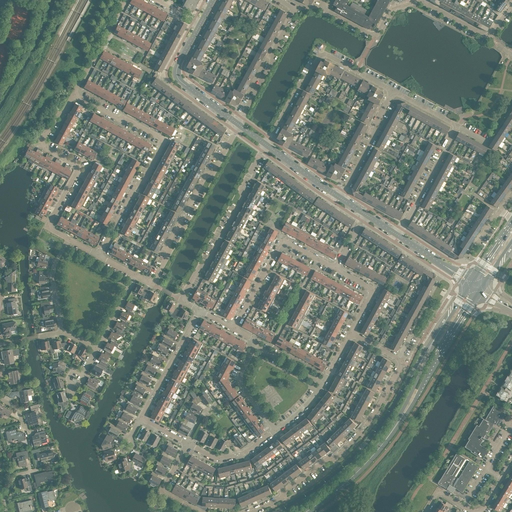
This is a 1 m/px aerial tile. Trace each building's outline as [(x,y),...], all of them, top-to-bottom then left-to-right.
[(139,8),(143,1),(141,0),(137,0),(134,5),(139,8)] [(187,0),(185,4),(183,7),(194,12),(195,9),(196,9),(198,6),(198,5),(200,0),(187,0)] [(221,5),(229,9),(231,4),(224,0),(221,5)] [(265,10),(269,3),(264,0),(260,8),(265,10)] [(336,6),(337,7),(336,9),(335,11),(370,29),(370,28),(372,26),(373,26),(376,28),(390,0),(378,0),(369,17),(365,14),(367,11),(363,9),(361,7),(359,6),(356,5),(352,3),(350,6),(346,4),(347,0),(335,0),(333,5),(335,6),(336,6)] [(445,8),(449,1),(448,0),(443,0),(440,6),(445,8)] [(507,4),(502,0),(495,0),(495,1),(497,3),(504,8),(507,4)] [(144,11),(148,3),(143,1),(139,8),(144,11)] [(450,11),(454,3),(449,1),(445,8),(450,11)] [(149,13),(153,6),(148,3),(144,11),(149,13)] [(454,14),(459,6),(454,3),(450,11),(454,14)] [(493,7),(495,8),(501,12),(504,8),(497,3),(493,7)] [(459,16),(464,6),(460,4),(459,6),(454,14),(459,16)] [(219,10),(226,14),(229,9),(221,5),(219,10)] [(154,16),(158,9),(153,6),(149,13),(154,16)] [(468,11),(469,9),(464,6),(459,16),(464,19),(468,11)] [(158,18),(162,11),(158,9),(154,16),(158,18)] [(288,13),(281,9),(278,14),(286,18),(288,13)] [(216,15),(224,19),(226,14),(219,10),(216,15)] [(163,21),(167,14),(162,11),(158,18),(163,21)] [(469,21),(473,13),(468,11),(464,19),(469,21)] [(473,24),(478,16),(473,13),(469,21),(473,24)] [(239,18),(246,22),(249,18),(242,14),(239,18)] [(286,18),(278,14),(275,19),(283,23),(286,18)] [(213,19),(221,23),(224,19),(216,15),(213,19)] [(478,26),(482,19),(478,16),(473,24),(478,26)] [(211,24),(218,28),(221,23),(213,19),(211,24)] [(273,24),(280,28),(283,23),(275,19),(273,24)] [(483,29),(487,21),(482,19),(478,26),(483,29)] [(187,25),(180,21),(177,25),(184,29),(187,25)] [(488,32),(492,24),(487,21),(483,29),(488,32)] [(208,29),(216,33),(218,28),(211,24),(208,29)] [(280,28),(273,24),(270,28),(278,33),(280,28)] [(117,25),(113,33),(118,35),(122,28),(117,25)] [(175,30),(182,34),(184,29),(177,25),(175,30)] [(123,38),(127,31),(122,28),(118,35),(123,38)] [(268,33),(275,37),(278,33),(270,28),(268,33)] [(216,33),(208,29),(206,34),(213,38),(216,33)] [(172,35),(179,39),(182,34),(175,30),(172,35)] [(128,40),(132,33),(127,31),(123,38),(128,40)] [(133,43),(137,36),(132,33),(128,40),(133,43)] [(275,37),(268,33),(265,38),(273,42),(275,37)] [(213,38),(206,34),(203,38),(211,42),(213,38)] [(169,40),(177,44),(179,39),(172,35),(169,40)] [(138,46),(141,38),(137,36),(133,43),(138,46)] [(142,48),(146,41),(141,38),(138,46),(142,48)] [(211,42),(203,38),(201,43),(208,47),(211,42)] [(263,43),(270,47),(273,42),(265,38),(263,43)] [(167,45),(174,49),(177,44),(169,40),(167,45)] [(147,51),(151,44),(146,41),(142,48),(147,51)] [(208,47),(201,43),(198,48),(206,52),(208,47)] [(270,47),(263,43),(260,47),(268,52),(270,47)] [(164,50),(171,53),(174,49),(167,45),(164,50)] [(257,52),(265,56),(268,52),(260,47),(257,52)] [(206,52),(198,48),(195,52),(203,57),(206,52)] [(162,54),(169,58),(171,53),(164,50),(162,54)] [(104,51),(100,58),(105,60),(109,53),(104,51)] [(195,52),(193,57),(200,61),(203,57),(195,52)] [(265,56),(257,52),(255,57),(262,61),(265,56)] [(109,53),(105,60),(109,63),(113,56),(109,53)] [(169,58),(162,54),(159,59),(166,63),(169,58)] [(113,56),(109,63),(114,66),(118,58),(113,56)] [(189,69),(189,70),(199,75),(198,76),(199,76),(203,69),(204,66),(204,65),(203,63),(200,61),(193,57),(192,57),(194,58),(188,68),(189,68),(189,69)] [(223,65),(225,61),(218,57),(216,61),(223,65)] [(252,62),(260,66),(262,61),(255,57),(252,62)] [(118,58),(114,66),(119,68),(123,61),(118,58)] [(156,64),(164,68),(166,63),(159,59),(156,64)] [(123,61),(119,68),(124,71),(128,64),(123,61)] [(326,76),(328,75),(329,75),(339,80),(340,78),(344,71),(325,61),(324,61),(323,62),(322,61),(317,71),(324,75),(326,76)] [(260,66),(252,62),(250,66),(257,71),(260,66)] [(128,64),(124,71),(129,73),(132,66),(128,64)] [(154,69),(161,73),(164,68),(156,64),(154,69)] [(133,76),(137,69),(132,66),(129,73),(133,76)] [(247,71),(255,75),(257,71),(250,66),(247,71)] [(142,72),(142,71),(137,69),(133,76),(138,79),(139,77),(142,72)] [(203,79),(207,71),(203,69),(199,76),(203,79)] [(231,73),(224,69),(221,74),(228,77),(231,73)] [(208,81),(212,74),(207,71),(203,79),(208,81)] [(255,75),(247,71),(245,76),(252,80),(255,75)] [(316,72),(315,72),(314,75),(321,79),(324,75),(317,71),(316,72)] [(346,71),(345,72),(344,71),(340,78),(345,80),(349,73),(346,71)] [(154,80),(151,84),(156,87),(160,81),(156,78),(156,77),(158,75),(155,73),(152,78),(154,80)] [(350,83),(354,75),(349,73),(345,80),(350,83)] [(213,84),(217,76),(212,74),(208,81),(213,84)] [(311,80),(319,84),(321,79),(314,75),(311,80)] [(354,75),(350,83),(354,86),(359,78),(354,75)] [(242,81),(250,85),(252,80),(245,76),(242,81)] [(361,81),(362,80),(359,78),(354,86),(359,88),(363,81),(361,81)] [(88,80),(84,87),(89,90),(93,83),(88,80)] [(319,84),(311,80),(308,85),(316,89),(319,84)] [(160,91),(165,84),(160,81),(156,87),(160,91)] [(250,85),(242,81),(239,85),(247,90),(250,85)] [(359,88),(358,91),(368,96),(368,99),(371,100),(378,104),(383,94),(382,94),(382,93),(382,92),(377,89),(363,81),(359,88)] [(93,83),(89,90),(93,92),(97,85),(93,83)] [(164,94),(169,87),(165,84),(160,91),(164,94)] [(97,85),(93,92),(98,95),(102,88),(97,85)] [(215,85),(211,92),(216,95),(220,87),(215,85)] [(244,93),(245,93),(247,90),(239,85),(237,90),(244,94),(244,93)] [(306,90),(313,94),(316,89),(308,85),(306,90)] [(169,97),(174,90),(169,87),(164,94),(169,97)] [(220,87),(216,95),(221,97),(225,90),(220,87)] [(102,88),(98,95),(103,98),(107,90),(102,88)] [(233,90),(231,90),(230,92),(225,100),(226,100),(226,99),(236,105),(236,104),(237,103),(238,104),(244,94),(237,90),(234,89),(233,90)] [(107,90),(103,98),(108,100),(112,93),(107,90)] [(173,100),(178,94),(174,90),(169,97),(173,100)] [(225,90),(221,97),(225,100),(230,92),(225,90)] [(311,94),(304,90),(301,95),(308,99),(311,94)] [(347,93),(343,91),(339,98),(343,100),(347,93)] [(112,93),(108,100),(113,103),(116,96),(112,93)] [(177,103),(182,97),(178,94),(173,100),(177,103)] [(308,99),(301,95),(298,100),(306,104),(308,99)] [(116,96),(113,103),(117,105),(121,98),(116,96)] [(182,107),(187,100),(182,97),(177,103),(182,107)] [(122,108),(126,101),(121,98),(117,105),(122,108)] [(186,110),(191,103),(187,100),(182,107),(186,110)] [(296,105),(303,109),(306,104),(298,100),(296,105)] [(377,106),(377,105),(378,104),(371,100),(368,105),(376,109),(377,106)] [(406,103),(405,102),(401,103),(403,108),(409,111),(409,112),(412,107),(406,103)] [(82,107),(75,103),(72,108),(80,112),(82,107)] [(127,103),(123,110),(128,113),(132,106),(127,103)] [(191,113),(195,107),(191,103),(186,110),(191,113)] [(400,114),(403,108),(401,103),(398,104),(398,105),(394,112),(399,115),(400,114)] [(303,109),(296,105),(293,110),(301,114),(303,109)] [(366,110),(373,114),(376,109),(368,105),(366,110)] [(132,106),(128,113),(133,115),(136,108),(132,106)] [(195,116),(200,110),(195,107),(191,113),(195,116)] [(409,111),(408,113),(413,116),(417,109),(412,107),(409,112),(409,111)] [(80,112),(72,108),(70,113),(77,117),(80,112)] [(136,108),(133,115),(137,118),(141,111),(136,108)] [(418,119),(422,112),(417,109),(413,116),(418,119)] [(199,120),(204,113),(200,110),(195,116),(199,120)] [(291,114),(298,118),(301,114),(293,110),(291,114)] [(373,114),(366,110),(363,115),(371,119),(373,114)] [(141,111),(137,118),(142,121),(146,113),(141,111)] [(401,115),(400,114),(399,115),(394,112),(392,117),(398,121),(401,115)] [(423,121),(426,114),(422,112),(418,119),(423,121)] [(77,117),(70,113),(67,118),(74,122),(77,117)] [(94,113),(90,121),(95,123),(98,116),(94,113)] [(146,113),(142,121),(147,123),(151,116),(146,113)] [(204,123),(209,116),(204,113),(199,120),(204,123)] [(298,118),(291,114),(288,119),(296,123),(298,118)] [(427,124),(431,117),(426,114),(423,121),(427,124)] [(360,119),(368,124),(371,119),(363,115),(360,119)] [(99,126),(103,119),(98,116),(95,123),(99,126)] [(151,116),(147,123),(152,126),(156,119),(151,116)] [(208,126),(213,119),(209,116),(204,123),(208,126)] [(389,122),(396,125),(398,121),(392,117),(389,122)] [(432,126),(436,120),(431,117),(427,124),(432,126)] [(74,122),(67,118),(65,123),(72,126),(74,122)] [(104,128),(108,121),(103,119),(99,126),(104,128)] [(156,119),(152,126),(156,128),(160,121),(156,119)] [(212,129),(217,123),(213,119),(208,126),(212,129)] [(296,123),(288,119),(285,124),(293,128),(296,123)] [(437,129),(441,122),(436,120),(432,126),(437,129)] [(109,131),(113,124),(108,121),(104,128),(109,131)] [(160,121),(156,128),(161,131),(165,124),(160,121)] [(369,126),(361,122),(358,127),(366,131),(369,126)] [(386,126),(393,130),(396,125),(389,122),(386,126)] [(441,122),(437,129),(442,132),(445,125),(441,122)] [(72,126),(65,123),(62,127),(69,131),(72,126)] [(217,132),(222,126),(217,123),(212,129),(217,132)] [(114,134),(118,126),(113,124),(109,131),(114,134)] [(165,124),(161,131),(166,134),(170,126),(165,124)] [(283,128),(282,128),(290,133),(290,132),(293,128),(285,124),(283,128)] [(501,128),(508,132),(511,128),(504,124),(501,128)] [(447,134),(450,127),(445,125),(442,132),(447,134)] [(118,136),(122,129),(118,126),(114,134),(118,136)] [(170,126),(166,134),(171,136),(172,134),(174,135),(177,131),(175,129),(170,126)] [(221,136),(226,129),(222,126),(217,132),(221,136)] [(384,131),(391,135),(393,130),(386,126),(384,131)] [(69,131),(62,127),(59,132),(67,136),(69,131)] [(366,131),(358,127),(356,131),(363,136),(366,131)] [(278,142),(288,147),(288,148),(292,140),(293,140),(294,137),(293,134),(290,132),(290,133),(282,128),(282,129),(277,138),(278,139),(279,139),(279,140),(279,141),(278,142)] [(498,133),(505,137),(508,132),(501,128),(498,133)] [(123,139),(127,132),(122,129),(118,136),(123,139)] [(320,134),(311,129),(309,134),(318,139),(320,134)] [(353,136),(361,140),(363,136),(356,131),(353,136)] [(391,135),(384,131),(381,136),(388,140),(391,135)] [(67,136),(59,132),(57,137),(64,141),(67,136)] [(128,141),(132,134),(127,132),(123,139),(128,141)] [(459,132),(455,139),(460,142),(464,135),(459,132)] [(495,137),(502,141),(505,137),(498,133),(495,137)] [(133,144),(137,137),(132,134),(128,141),(133,144)] [(464,135),(460,142),(465,144),(469,137),(464,135)] [(361,140),(353,136),(351,141),(358,145),(361,140)] [(379,141),(386,144),(388,140),(381,136),(379,141)] [(54,142),(61,146),(64,141),(57,137),(54,142)] [(138,146),(141,139),(137,137),(133,144),(138,146)] [(469,137),(465,144),(470,147),(474,140),(469,137)] [(492,142),(499,146),(502,141),(495,137),(492,142)] [(142,149),(146,142),(141,139),(138,146),(142,149)] [(180,145),(172,140),(169,145),(178,150),(180,145)] [(288,148),(288,147),(293,150),(297,142),(293,140),(292,140),(288,148)] [(474,140),(470,147),(475,149),(478,143),(474,140)] [(320,141),(318,145),(327,150),(329,146),(320,141)] [(348,146),(356,150),(358,145),(351,141),(348,146)] [(379,141),(376,146),(383,149),(390,153),(391,151),(384,147),(386,144),(379,141)] [(78,142),(74,149),(79,152),(83,145),(78,142)] [(147,152),(151,145),(146,142),(142,149),(147,152)] [(214,148),(216,146),(208,142),(205,147),(214,151),(215,149),(214,148)] [(298,152),(302,145),(297,142),(293,150),(298,152)] [(436,146),(430,142),(427,147),(434,151),(436,146)] [(489,146),(496,151),(499,146),(492,142),(489,146)] [(479,152),(483,145),(478,143),(475,149),(479,152)] [(31,150),(33,146),(30,145),(24,156),(29,159),(33,151),(31,150)] [(84,154),(88,147),(83,145),(79,152),(84,154)] [(166,150),(175,155),(178,150),(169,145),(166,150)] [(302,155),(307,147),(302,145),(298,152),(302,155)] [(484,155),(488,148),(483,145),(479,152),(484,155)] [(356,150),(348,146),(345,150),(353,154),(356,150)] [(89,157),(93,150),(88,147),(84,154),(89,157)] [(212,153),(213,154),(214,151),(205,147),(202,151),(210,156),(212,153)] [(307,158),(312,150),(307,147),(302,155),(307,158)] [(424,152),(431,155),(434,151),(427,147),(424,152)] [(382,152),(375,148),(372,153),(379,157),(382,152)] [(37,149),(36,152),(33,151),(29,159),(34,161),(40,150),(37,149)] [(40,155),(42,151),(40,150),(34,161),(33,163),(37,166),(43,156),(40,155)] [(94,160),(97,152),(93,150),(89,157),(94,160)] [(164,155),(172,160),(175,155),(166,150),(164,155)] [(343,155),(350,159),(353,154),(345,150),(343,155)] [(210,158),(209,158),(210,156),(202,151),(200,156),(209,161),(210,158)] [(422,157),(429,160),(431,155),(424,152),(422,157)] [(379,157),(372,153),(369,158),(376,161),(379,157)] [(457,157),(450,153),(448,158),(454,162),(457,157)] [(47,154),(45,157),(43,156),(37,166),(42,168),(49,155),(47,154)] [(50,160),(52,156),(49,155),(42,168),(47,171),(48,169),(52,161),(50,160)] [(161,160),(170,164),(172,160),(164,155),(161,160)] [(350,159),(343,155),(340,160),(348,164),(350,159)] [(206,163),(207,163),(209,161),(200,156),(197,161),(205,165),(206,163)] [(312,156),(307,164),(312,167),(317,159),(312,156)] [(419,161),(426,165),(429,160),(422,157),(419,161)] [(140,162),(133,158),(130,163),(137,167),(140,162)] [(376,161),(369,158),(367,162),(374,166),(376,161)] [(445,163),(452,167),(454,162),(448,158),(445,163)] [(56,159),(55,162),(52,161),(48,169),(53,171),(59,160),(56,159)] [(317,159),(312,167),(317,169),(321,162),(317,159)] [(57,174),(62,166),(59,165),(61,162),(59,160),(53,171),(57,174)] [(159,164),(167,169),(170,164),(161,160),(159,164)] [(345,167),(346,167),(348,164),(340,160),(338,164),(338,165),(345,168),(345,167)] [(205,168),(204,167),(205,165),(197,161),(195,166),(204,170),(205,168)] [(269,161),(264,167),(269,170),(273,164),(269,161)] [(417,166),(423,170),(426,165),(419,161),(417,166)] [(93,166),(92,165),(91,167),(99,171),(102,166),(95,162),(93,166)] [(321,162),(317,169),(322,172),(326,164),(321,162)] [(374,166),(367,162),(364,167),(371,171),(374,166)] [(127,168),(135,172),(137,167),(130,163),(127,168)] [(338,164),(335,163),(335,164),(332,164),(331,167),(327,174),(337,179),(337,178),(338,178),(339,178),(345,168),(338,165),(338,164)] [(442,168),(449,171),(452,167),(445,163),(442,168)] [(66,164),(64,168),(62,166),(57,174),(62,177),(68,165),(66,164)] [(156,169),(165,174),(167,169),(159,164),(156,169)] [(273,173),(277,167),(273,164),(269,170),(273,173)] [(326,174),(326,175),(327,175),(327,174),(331,167),(326,164),(322,172),(326,174)] [(67,179),(71,172),(69,170),(71,167),(68,165),(62,177),(67,179)] [(201,172),(202,173),(204,170),(195,166),(192,170),(200,174),(201,172)] [(423,170),(417,166),(414,171),(421,174),(423,170)] [(90,169),(91,169),(89,172),(97,176),(99,171),(91,167),(90,169)] [(277,177),(282,170),(277,167),(273,173),(277,177)] [(371,171),(364,167),(362,172),(369,176),(371,171)] [(125,173),(132,177),(135,172),(127,168),(125,173)] [(440,172),(447,176),(449,171),(442,168),(440,172)] [(153,174),(162,179),(165,174),(156,169),(153,174)] [(200,177),(199,177),(200,174),(192,170),(190,175),(198,180),(200,177)] [(282,180),(286,174),(282,170),(277,177),(282,180)] [(421,174),(414,171),(412,176),(418,179),(421,174)] [(97,176),(89,172),(87,177),(94,181),(97,176)] [(369,176),(362,172),(359,177),(366,180),(369,176)] [(437,177),(444,181),(447,176),(440,172),(437,177)] [(122,178),(130,182),(132,177),(125,173),(122,178)] [(151,179),(159,183),(162,179),(153,174),(151,179)] [(286,183),(291,177),(286,174),(282,180),(286,183)] [(196,182),(197,182),(198,180),(190,175),(187,180),(195,184),(196,182)] [(418,179),(412,176),(409,180),(416,184),(418,179)] [(84,182),(93,187),(96,182),(94,181),(87,177),(84,182)] [(290,186),(295,180),(291,177),(286,183),(290,186)] [(361,184),(363,185),(366,180),(359,177),(357,181),(362,184),(361,184)] [(444,181),(437,177),(435,182),(441,186),(444,181)] [(130,182),(122,178),(120,182),(127,186),(130,182)] [(148,184),(157,188),(159,183),(151,179),(148,184)] [(195,187),(193,186),(195,184),(187,180),(184,185),(193,189),(195,187)] [(295,189),(299,183),(295,180),(290,186),(295,189)] [(416,184),(409,180),(406,185),(413,189),(416,184)] [(256,184),(255,183),(254,185),(263,190),(266,185),(258,181),(256,184)] [(358,191),(361,184),(362,184),(357,181),(353,188),(352,188),(353,192),(358,191)] [(503,185),(510,189),(511,185),(511,184),(507,181),(503,185)] [(82,187),(91,191),(93,187),(84,182),(82,187)] [(117,187),(124,191),(127,186),(120,182),(117,187)] [(441,186),(435,182),(432,187),(439,190),(441,186)] [(299,193),(304,186),(299,183),(295,189),(299,193)] [(57,191),(58,188),(50,184),(48,189),(59,195),(60,192),(57,191)] [(146,188),(154,193),(157,188),(148,184),(146,188)] [(191,191),(192,192),(193,189),(184,185),(182,189),(190,194),(191,191)] [(253,188),(254,188),(253,191),(260,195),(263,190),(254,185),(253,188)] [(413,189),(406,185),(404,190),(411,193),(413,189)] [(500,189),(506,194),(510,189),(503,185),(500,189)] [(303,196),(308,190),(304,186),(299,193),(303,196)] [(79,191),(88,196),(91,191),(82,187),(79,191)] [(124,191),(117,187),(115,192),(122,196),(124,191)] [(439,190),(432,187),(430,191),(436,195),(439,190)] [(54,195),(58,197),(59,195),(48,189),(46,188),(43,192),(53,198),(54,195)] [(143,193),(152,198),(154,193),(146,188),(143,193)] [(189,197),(188,196),(190,194),(182,189),(179,194),(188,199),(189,197)] [(497,194),(503,198),(506,194),(500,189),(497,194)] [(308,199),(312,193),(308,190),(303,196),(308,199)] [(401,195),(408,198),(411,193),(404,190),(401,195)] [(76,195),(77,196),(86,201),(88,196),(79,191),(78,194),(77,193),(76,195)] [(251,193),(250,192),(249,195),(260,201),(262,196),(260,195),(253,191),(251,193)] [(364,194),(358,191),(353,192),(354,196),(355,196),(362,199),(365,194),(364,194)] [(436,195),(430,191),(427,196),(434,200),(436,195)] [(55,202),(52,200),(53,198),(43,192),(41,197),(54,204),(55,202)] [(112,197),(119,201),(122,196),(115,192),(112,197)] [(365,192),(364,194),(365,194),(362,199),(367,202),(370,195),(365,192)] [(312,202),(317,196),(312,193),(308,199),(312,202)] [(150,199),(141,194),(139,199),(147,204),(150,199)] [(186,201),(187,201),(188,199),(179,194),(177,199),(184,203),(186,201)] [(503,198),(497,194),(494,198),(500,202),(503,198)] [(248,197),(249,198),(247,200),(255,204),(257,205),(260,201),(249,195),(248,197)] [(371,204),(375,198),(370,195),(367,202),(371,204)] [(74,201),(81,205),(83,206),(86,201),(77,196),(74,201)] [(434,200),(427,196),(424,201),(431,205),(434,200)] [(49,205),(52,207),(54,204),(41,197),(38,202),(40,203),(48,207),(49,205)] [(119,201),(112,197),(109,202),(117,205),(119,201)] [(318,197),(314,204),(319,207),(323,200),(318,197)] [(376,207),(380,200),(375,198),(371,204),(376,207)] [(491,202),(497,207),(500,202),(494,198),(491,202)] [(136,204),(144,208),(147,204),(139,199),(136,204)] [(184,206),(183,205),(184,203),(177,199),(174,204),(183,208),(184,206)] [(246,203),(245,202),(244,204),(253,209),(255,204),(247,200),(246,203)] [(323,200),(319,207),(323,210),(328,203),(323,200)] [(380,200),(376,207),(381,210),(385,203),(380,200)] [(72,204),(71,203),(70,205),(78,210),(81,205),(74,201),(72,204)] [(422,206),(428,210),(431,205),(424,201),(422,206)] [(107,206),(114,210),(117,205),(109,202),(107,206)] [(50,211),(46,210),(48,207),(40,203),(37,208),(49,214),(50,211)] [(328,203),(323,210),(328,213),(332,206),(328,203)] [(386,212),(389,205),(385,203),(381,210),(386,212)] [(133,208),(142,213),(144,208),(136,204),(133,208)] [(181,210),(182,211),(183,208),(174,204),(171,209),(179,213),(181,210)] [(242,207),(243,207),(242,210),(250,214),(252,215),(255,210),(253,209),(244,204),(242,207)] [(389,205),(386,212),(390,215),(394,208),(389,205)] [(493,209),(487,205),(484,210),(490,214),(493,209)] [(114,210),(107,206),(104,211),(111,215),(114,210)] [(332,206),(328,213),(333,216),(337,209),(332,206)] [(35,213),(42,217),(44,214),(47,216),(49,214),(37,208),(35,213)] [(131,213),(139,218),(142,213),(133,208),(131,213)] [(395,217),(399,211),(394,208),(390,215),(395,217)] [(337,209),(333,216),(337,219),(341,212),(337,209)] [(178,214),(171,210),(168,215),(177,220),(178,217),(177,217),(178,214)] [(241,212),(240,212),(238,214),(247,219),(250,214),(242,210),(241,212)] [(490,214),(484,210),(481,214),(487,219),(490,214)] [(102,216),(109,220),(111,215),(104,211),(102,216)] [(400,220),(404,213),(399,211),(395,217),(400,220)] [(341,212),(337,219),(342,222),(346,215),(341,212)] [(128,218),(135,222),(136,222),(137,222),(139,218),(131,213),(128,218)] [(174,221),(176,222),(177,220),(168,215),(166,214),(163,219),(173,224),(174,221)] [(237,216),(238,217),(237,219),(245,223),(247,219),(238,214),(237,216)] [(478,219),(484,223),(487,219),(481,214),(478,219)] [(346,215),(342,222),(346,225),(350,218),(346,215)] [(99,221),(106,225),(109,220),(102,216),(99,221)] [(61,217),(57,224),(62,227),(66,219),(61,217)] [(133,227),(134,228),(137,222),(136,222),(135,222),(128,218),(126,223),(133,227)] [(351,228),(355,221),(350,218),(346,225),(351,228)] [(66,219),(62,227),(67,229),(70,222),(66,219)] [(173,227),(172,226),(173,224),(163,219),(161,223),(163,224),(172,229),(173,227)] [(236,222),(235,221),(233,223),(242,228),(245,223),(237,219),(236,222)] [(484,223),(478,219),(475,223),(481,228),(484,223)] [(282,230),(285,231),(285,232),(287,233),(292,224),(287,221),(283,228),(282,230)] [(412,221),(408,227),(412,230),(417,224),(412,221)] [(70,222),(67,229),(71,232),(75,225),(70,222)] [(133,227),(126,223),(123,227),(130,231),(133,227)] [(232,226),(233,226),(232,229),(240,233),(242,228),(233,223),(232,226)] [(472,228),(479,232),(481,228),(475,223),(472,228)] [(169,231),(170,232),(172,229),(163,224),(160,229),(168,233),(169,231)] [(288,234),(289,233),(292,235),(296,226),(292,224),(287,233),(288,234)] [(417,224),(412,230),(417,233),(421,227),(417,224)] [(75,225),(71,232),(76,234),(80,227),(75,225)] [(297,238),(301,229),(296,226),(292,235),(297,238)] [(80,227),(76,234),(81,237),(85,230),(80,227)] [(120,232),(128,236),(130,231),(123,227),(120,232)] [(421,236),(426,230),(421,227),(417,233),(421,236)] [(271,228),(268,233),(277,237),(278,235),(277,235),(278,232),(271,228)] [(365,228),(361,234),(366,237),(370,231),(365,228)] [(479,232),(472,228),(469,232),(476,237),(479,232)] [(168,236),(167,236),(168,233),(160,229),(158,234),(167,239),(168,236)] [(231,231),(229,231),(228,233),(237,238),(240,233),(232,229),(231,231)] [(301,240),(306,232),(301,229),(297,238),(301,240)] [(85,230),(81,237),(86,239),(89,232),(85,230)] [(426,230),(421,236),(426,239),(430,233),(426,230)] [(370,240),(375,234),(370,231),(366,237),(370,240)] [(89,232),(86,239),(90,242),(94,235),(89,232)] [(274,239),(275,239),(277,237),(268,233),(267,232),(265,237),(266,237),(266,238),(273,241),(274,239)] [(306,243),(311,234),(306,232),(301,240),(306,243)] [(311,245),(315,238),(316,237),(315,237),(316,235),(312,232),(311,234),(306,243),(311,245)] [(466,237),(473,241),(476,237),(469,232),(466,237)] [(227,239),(234,243),(237,238),(228,233),(227,235),(228,236),(227,239)] [(430,242),(435,236),(430,233),(426,239),(430,242)] [(164,240),(165,241),(167,239),(158,234),(155,239),(163,243),(164,240)] [(375,243),(379,237),(375,234),(370,240),(375,243)] [(95,245),(99,238),(94,235),(90,242),(95,245)] [(435,236),(430,242),(435,245),(439,239),(435,236)] [(263,242),(270,246),(273,241),(266,238),(266,237),(265,237),(262,242),(263,243),(263,242)] [(379,246),(384,240),(379,237),(375,243),(379,246)] [(473,241),(466,237),(463,241),(470,246),(473,241)] [(315,238),(311,245),(316,248),(320,241),(315,238)] [(163,246),(162,245),(163,243),(155,239),(152,243),(161,248),(163,246)] [(439,248),(444,242),(439,239),(435,245),(439,248)] [(224,243),(223,242),(222,244),(231,249),(234,244),(226,240),(224,243)] [(384,249),(388,243),(384,240),(379,246),(384,249)] [(320,251),(324,243),(320,241),(316,248),(320,251)] [(470,246),(463,241),(460,246),(462,247),(467,250),(470,246)] [(259,246),(268,251),(270,246),(263,242),(263,243),(262,242),(259,246)] [(321,251),(321,252),(324,254),(325,253),(330,245),(325,242),(324,243),(320,251),(321,251)] [(444,242),(439,248),(444,251),(448,245),(444,242)] [(111,249),(110,252),(115,255),(119,246),(115,243),(113,246),(111,249)] [(159,250),(160,251),(161,248),(152,243),(150,248),(158,253),(159,250)] [(389,252),(393,246),(388,243),(384,249),(389,252)] [(221,247),(222,247),(221,250),(228,254),(231,249),(222,244),(221,247)] [(330,256),(334,247),(330,245),(325,253),(330,256)] [(448,245),(444,251),(449,254),(452,249),(452,250),(453,248),(448,245)] [(119,258),(123,251),(124,249),(119,246),(115,255),(119,258)] [(257,251),(265,256),(268,251),(259,246),(257,251)] [(333,257),(332,258),(334,259),(340,249),(335,246),(334,247),(330,256),(333,257)] [(393,255),(397,249),(393,246),(389,252),(393,255)] [(463,258),(463,257),(467,250),(462,247),(458,253),(459,258),(463,258)] [(398,258),(402,252),(397,249),(393,255),(398,258)] [(455,258),(455,259),(459,258),(458,253),(452,250),(452,249),(449,254),(455,258)] [(219,252),(218,251),(217,254),(226,258),(228,254),(221,250),(219,252)] [(124,260),(128,253),(123,251),(119,258),(124,260)] [(253,255),(254,256),(263,261),(265,256),(257,251),(256,251),(253,255)] [(48,261),(43,259),(44,258),(45,255),(46,256),(46,255),(40,252),(38,255),(40,256),(39,258),(38,261),(37,261),(36,261),(35,261),(34,261),(34,262),(34,263),(33,263),(33,264),(34,264),(34,265),(46,269),(48,261)] [(129,263),(133,256),(128,253),(124,260),(129,263)] [(282,253),(278,261),(283,264),(287,255),(282,253)] [(0,254),(0,266),(3,268),(5,270),(9,265),(6,263),(8,260),(3,258),(0,256),(1,255),(0,254)] [(216,256),(217,257),(215,259),(223,263),(225,264),(228,260),(226,258),(217,254),(216,256)] [(403,254),(399,260),(403,263),(408,257),(403,254)] [(288,267),(288,265),(292,258),(287,255),(283,264),(288,267)] [(134,266),(137,258),(133,256),(129,263),(134,266)] [(253,261),(260,265),(263,261),(254,256),(252,260),(253,261)] [(137,258),(134,266),(138,268),(143,260),(138,257),(137,258)] [(349,257),(345,264),(350,267),(354,260),(349,257)] [(408,266),(412,260),(408,257),(403,263),(408,266)] [(143,271),(147,263),(145,262),(146,260),(144,258),(143,260),(138,268),(143,271)] [(293,268),(297,260),(292,258),(288,265),(293,268)] [(214,261),(213,261),(212,263),(221,268),(223,263),(215,259),(214,261)] [(259,267),(260,268),(261,266),(260,265),(253,261),(252,260),(249,265),(257,270),(259,267)] [(297,270),(301,263),(297,260),(293,268),(297,270)] [(354,260),(350,267),(355,269),(358,262),(354,260)] [(412,269),(417,263),(412,260),(408,266),(412,269)] [(358,262),(355,269),(359,272),(363,265),(358,262)] [(148,273),(152,266),(147,263),(143,271),(148,273)] [(210,266),(212,266),(210,269),(218,273),(221,268),(212,263),(210,266)] [(297,270),(297,271),(302,274),(303,273),(302,273),(306,266),(301,263),(297,270)] [(417,272),(421,266),(417,263),(412,269),(417,272)] [(246,270),(247,271),(248,271),(255,275),(257,270),(249,265),(246,270)] [(363,265),(359,272),(364,274),(368,267),(363,265)] [(302,273),(303,273),(307,276),(311,268),(306,266),(302,273)] [(422,275),(423,273),(426,269),(421,266),(417,272),(422,275)] [(368,267),(364,274),(369,277),(373,270),(368,267)] [(209,271),(208,270),(207,273),(215,278),(218,273),(210,269),(209,271)] [(423,273),(427,276),(428,279),(435,277),(434,274),(433,274),(426,269),(423,273)] [(3,278),(7,284),(7,291),(15,291),(16,270),(3,278)] [(373,270),(369,277),(374,279),(377,273),(373,270)] [(38,283),(48,284),(49,279),(45,279),(45,277),(46,277),(46,276),(47,271),(39,271),(38,283)] [(252,280),(254,277),(255,278),(256,276),(255,275),(248,271),(247,271),(245,276),(252,280)] [(315,271),(311,278),(316,280),(316,281),(320,273),(315,271)] [(205,278),(213,283),(215,278),(207,273),(205,275),(206,276),(205,278)] [(315,282),(321,285),(321,283),(325,276),(320,273),(316,281),(316,280),(315,282)] [(377,273),(374,279),(378,282),(382,275),(377,273)] [(285,279),(277,274),(274,279),(283,284),(285,279)] [(383,285),(387,278),(382,275),(378,282),(383,285)] [(321,283),(326,286),(330,278),(325,276),(321,283)] [(251,281),(244,277),(241,282),(250,287),(251,284),(250,284),(251,281)] [(435,281),(436,281),(435,277),(428,279),(429,282),(426,287),(431,290),(435,281)] [(326,286),(325,287),(330,290),(335,281),(330,278),(326,286)] [(283,284),(274,279),(272,284),(280,288),(283,284)] [(335,281),(330,290),(335,292),(339,284),(335,281)] [(247,288),(249,289),(250,287),(241,282),(238,287),(246,291),(247,288)] [(137,284),(133,291),(141,295),(140,296),(139,298),(142,299),(146,292),(143,290),(144,288),(137,284)] [(280,288),(272,284),(269,289),(277,293),(280,288)] [(339,284),(335,292),(340,295),(344,286),(339,284)] [(344,286),(340,295),(344,297),(349,289),(344,286)] [(426,287),(424,286),(421,291),(428,294),(431,290),(426,287)] [(40,287),(42,298),(43,298),(43,299),(45,298),(51,297),(49,289),(45,290),(45,287),(40,287)] [(246,294),(245,293),(246,291),(238,287),(236,291),(245,296),(246,294)] [(193,298),(195,299),(195,300),(197,302),(202,293),(203,291),(198,288),(193,298)] [(277,293),(269,289),(266,293),(275,298),(277,293)] [(349,289),(344,297),(349,300),(354,291),(349,289)] [(391,292),(384,289),(382,294),(388,297),(391,292)] [(202,293),(197,302),(200,303),(200,302),(203,303),(207,295),(208,293),(204,290),(203,291),(202,293)] [(315,295),(307,290),(304,295),(313,300),(315,295)] [(146,292),(142,299),(145,301),(146,298),(154,302),(157,295),(150,291),(149,294),(146,292)] [(242,298),(243,299),(245,296),(236,291),(233,296),(241,300),(242,298)] [(354,291),(349,300),(354,303),(355,301),(358,294),(354,291)] [(428,294),(421,291),(419,295),(426,299),(428,294)] [(275,298),(266,293),(264,298),(271,302),(272,303),(275,298)] [(359,305),(363,297),(358,294),(355,301),(354,303),(359,305)] [(388,297),(382,294),(379,298),(386,302),(388,297)] [(205,304),(204,305),(207,307),(212,298),(207,295),(203,303),(205,304)] [(313,300),(304,295),(302,300),(310,305),(313,300)] [(426,299),(419,295),(416,300),(423,304),(426,299)] [(209,308),(210,307),(212,308),(218,298),(216,297),(216,298),(212,296),(212,298),(207,307),(209,308)] [(241,303),(240,303),(241,300),(233,296),(231,301),(240,306),(241,303)] [(16,298),(8,299),(8,302),(6,303),(8,315),(17,313),(15,301),(16,301),(16,298)] [(271,302),(264,298),(261,303),(270,307),(272,303),(271,302)] [(386,302),(379,298),(376,303),(383,307),(386,302)] [(237,307),(238,308),(240,306),(231,301),(229,300),(226,305),(228,306),(236,310),(237,307)] [(310,305),(302,300),(299,305),(307,310),(310,305)] [(423,304),(416,300),(414,305),(421,309),(423,304)] [(128,310),(127,313),(130,314),(130,315),(132,316),(134,313),(131,312),(135,304),(131,302),(130,303),(128,301),(124,308),(128,310)] [(48,302),(41,303),(41,306),(42,312),(44,311),(45,315),(50,314),(50,312),(54,312),(53,305),(50,306),(50,305),(48,305),(48,302)] [(172,315),(171,316),(174,317),(175,315),(178,310),(175,308),(176,305),(170,302),(169,303),(166,308),(170,311),(170,312),(170,315),(172,315)] [(259,308),(267,312),(270,307),(261,303),(259,308)] [(383,307),(376,303),(374,308),(381,312),(383,307)] [(307,310),(299,305),(296,310),(304,314),(303,314),(305,315),(305,314),(307,310)] [(421,309),(414,305),(411,310),(418,313),(421,309)] [(236,313),(235,312),(236,310),(228,306),(226,310),(234,315),(236,313)] [(348,313),(340,308),(337,313),(346,318),(348,313)] [(381,312),(374,308),(371,313),(378,316),(381,312)] [(175,315),(174,317),(177,319),(178,317),(179,315),(186,319),(190,313),(183,309),(181,311),(178,310),(175,315)] [(223,315),(231,320),(232,317),(233,318),(234,315),(226,310),(223,315)] [(307,315),(305,314),(305,315),(303,314),(304,314),(296,310),(294,314),(304,320),(307,315)] [(418,313),(411,310),(408,314),(415,318),(418,313)] [(123,320),(121,323),(124,325),(127,326),(128,323),(126,322),(130,315),(130,314),(127,313),(125,312),(125,313),(122,311),(119,318),(123,320)] [(346,318),(337,313),(335,318),(336,319),(343,323),(346,318)] [(378,316),(371,313),(369,317),(375,321),(378,316)] [(304,320),(294,314),(291,319),(301,325),(304,320)] [(415,318),(408,314),(406,319),(413,323),(415,318)] [(54,324),(56,324),(55,320),(52,320),(52,319),(47,320),(47,317),(42,318),(43,321),(45,321),(46,328),(50,327),(50,329),(55,328),(54,324)] [(247,317),(242,326),(247,329),(252,320),(247,317)] [(375,321),(369,317),(366,322),(373,326),(375,321)] [(332,323),(333,324),(340,327),(343,323),(336,319),(335,318),(332,323)] [(289,324),(299,330),(301,325),(291,319),(289,324)] [(413,323),(406,319),(403,324),(410,328),(413,323)] [(204,320),(199,328),(204,331),(209,323),(206,322),(207,321),(204,320)] [(252,320),(247,329),(252,331),(257,323),(252,320)] [(120,332),(124,325),(121,323),(120,322),(119,323),(117,321),(113,328),(117,331),(116,333),(119,335),(121,336),(123,337),(124,334),(120,332)] [(4,332),(5,335),(11,334),(11,331),(17,330),(16,322),(2,324),(4,332)] [(373,326),(366,322),(363,327),(370,331),(373,326)] [(212,324),(211,325),(209,323),(204,331),(209,334),(214,325),(212,324)] [(257,323),(252,331),(257,334),(262,325),(257,323)] [(340,327),(333,324),(331,328),(338,332),(340,327)] [(410,328),(403,324),(401,329),(408,332),(410,328)] [(166,329),(164,333),(165,333),(166,334),(170,336),(170,337),(175,339),(178,334),(173,331),(174,328),(169,325),(167,330),(166,329)] [(216,327),(216,326),(214,325),(209,334),(214,336),(218,328),(216,327)] [(262,325),(257,334),(262,336),(266,328),(262,325)] [(361,332),(368,336),(370,331),(363,327),(361,332)] [(221,329),(221,330),(218,328),(214,336),(219,339),(224,330),(221,329)] [(266,328),(262,336),(266,339),(271,330),(266,328)] [(338,332),(331,328),(328,333),(335,337),(338,332)] [(408,332),(401,329),(398,333),(405,337),(408,332)] [(225,332),(226,331),(224,330),(219,339),(223,341),(228,334),(225,332)] [(271,342),(276,333),(271,330),(266,339),(271,342)] [(111,331),(108,338),(112,341),(110,343),(114,345),(117,347),(119,344),(117,344),(115,342),(116,340),(121,336),(119,335),(116,333),(114,332),(114,333),(111,331)] [(328,333),(327,332),(324,337),(333,342),(335,337),(328,333)] [(162,343),(165,345),(171,348),(174,342),(168,339),(170,337),(170,336),(166,334),(165,333),(162,338),(163,341),(162,343)] [(405,337),(398,333),(396,338),(402,342),(405,337)] [(231,334),(230,335),(228,334),(223,341),(228,344),(233,335),(231,334)] [(235,337),(235,336),(233,335),(228,344),(233,347),(237,339),(235,337)] [(285,338),(280,335),(275,344),(280,347),(284,339),(285,338)] [(322,342),(330,347),(333,342),(324,337),(322,342)] [(402,342),(396,338),(393,343),(400,347),(402,342)] [(203,344),(194,339),(192,342),(191,341),(190,343),(200,349),(203,344)] [(240,339),(239,340),(237,339),(233,347),(238,349),(242,340),(240,339)] [(289,342),(284,339),(280,347),(285,349),(289,342)] [(53,349),(60,348),(61,348),(62,350),(64,349),(65,343),(61,343),(60,340),(52,342),(53,344),(52,345),(53,349)] [(244,343),(245,342),(242,340),(238,349),(243,352),(247,344),(244,343)] [(290,340),(289,342),(285,349),(290,352),(295,343),(290,340)] [(54,353),(53,349),(52,345),(49,345),(49,341),(41,342),(41,345),(41,350),(47,349),(47,350),(48,350),(50,350),(51,353),(54,353)] [(64,349),(66,351),(66,349),(74,353),(76,349),(75,349),(77,346),(70,342),(69,345),(65,343),(64,349)] [(110,353),(114,346),(114,345),(110,343),(110,344),(107,342),(103,349),(106,351),(105,353),(109,356),(110,356),(112,354),(110,353)] [(162,343),(160,342),(158,345),(160,346),(157,351),(166,356),(169,351),(164,348),(165,345),(162,343)] [(363,346),(355,342),(353,347),(361,351),(363,346)] [(189,346),(190,346),(188,349),(198,354),(200,349),(190,343),(189,346)] [(299,347),(300,346),(295,343),(290,352),(295,354),(299,347)] [(390,348),(397,352),(400,347),(393,343),(390,348)] [(77,354),(79,355),(83,360),(85,358),(87,353),(86,353),(88,350),(81,347),(79,351),(76,349),(74,353),(72,357),(75,358),(77,354)] [(303,350),(299,347),(295,354),(300,357),(303,350)] [(350,352),(358,356),(361,351),(353,347),(350,352)] [(309,351),(304,348),(303,350),(300,357),(304,360),(308,352),(309,351)] [(1,352),(2,359),(4,359),(4,364),(15,362),(13,356),(19,355),(18,349),(1,352)] [(187,351),(186,350),(185,353),(195,358),(198,354),(188,349),(187,351)] [(159,366),(163,360),(158,357),(159,355),(153,351),(152,354),(153,355),(150,361),(159,366)] [(105,363),(109,356),(105,353),(104,354),(102,352),(98,359),(101,361),(99,363),(106,367),(108,365),(105,363)] [(309,362),(313,355),(308,352),(304,360),(309,362)] [(347,356),(356,361),(358,356),(350,352),(347,356)] [(183,355),(185,356),(183,358),(192,363),(195,358),(185,353),(183,355)] [(314,365),(318,358),(313,355),(309,362),(314,365)] [(345,361),(353,366),(356,361),(347,356),(345,361)] [(235,365),(234,364),(235,362),(226,357),(224,362),(234,367),(235,365)] [(392,362),(384,357),(381,362),(389,367),(392,362)] [(182,361),(181,360),(180,362),(190,368),(192,363),(183,358),(182,361)] [(319,367),(323,360),(318,358),(314,365),(319,367)] [(324,370),(328,362),(323,359),(323,360),(319,367),(324,370)] [(57,371),(60,373),(62,374),(66,367),(65,367),(66,364),(61,361),(59,361),(58,363),(52,364),(54,371),(57,371)] [(154,375),(157,370),(152,367),(153,364),(148,361),(143,370),(154,375)] [(342,366),(350,370),(353,366),(345,361),(342,366)] [(178,365),(179,365),(178,368),(187,373),(190,368),(180,362),(178,365)] [(231,369),(233,370),(234,367),(224,362),(221,367),(230,371),(231,369)] [(389,367),(381,362),(378,367),(386,371),(389,367)] [(91,373),(99,377),(103,369),(105,371),(107,368),(99,364),(98,367),(95,365),(91,373)] [(340,371),(348,375),(350,370),(342,366),(340,371)] [(230,374),(229,374),(230,371),(221,367),(219,371),(229,377),(230,374)] [(376,372),(384,376),(386,371),(378,367),(376,372)] [(177,370),(176,370),(174,372),(185,377),(187,373),(178,368),(177,370)] [(507,378),(507,377),(506,378),(506,379),(501,387),(505,389),(506,391),(508,392),(507,392),(508,392),(506,394),(507,394),(510,396),(511,398),(511,369),(507,378)] [(7,381),(9,382),(9,383),(10,384),(21,382),(19,370),(6,372),(7,381)] [(143,371),(138,380),(149,385),(152,380),(146,377),(148,374),(143,371)] [(216,376),(215,376),(215,380),(219,380),(228,379),(229,377),(219,371),(216,376)] [(337,375),(345,380),(348,375),(340,371),(337,375)] [(173,374),(174,375),(173,377),(182,382),(185,377),(174,372),(173,374)] [(384,376),(376,372),(373,377),(381,381),(384,376)] [(335,380),(343,385),(345,380),(337,375),(335,380)] [(55,389),(60,388),(64,387),(62,380),(59,380),(58,377),(52,379),(55,389)] [(94,389),(97,384),(100,386),(102,385),(103,382),(95,377),(93,380),(89,378),(85,385),(94,389)] [(371,381),(379,386),(381,381),(373,377),(371,381)] [(171,381),(170,381),(168,383),(179,389),(181,384),(172,379),(171,381)] [(217,384),(216,385),(216,386),(216,387),(217,388),(218,388),(219,388),(220,388),(229,381),(228,379),(219,380),(215,380),(215,384),(217,384)] [(332,385),(340,389),(343,385),(335,380),(332,385)] [(137,381),(135,384),(137,385),(134,390),(143,395),(146,390),(141,387),(142,384),(137,381)] [(230,384),(231,383),(229,381),(220,388),(223,392),(231,386),(230,384)] [(368,386),(376,391),(379,386),(371,381),(368,386)] [(167,385),(168,386),(167,388),(176,393),(179,389),(168,383),(167,385)] [(329,390),(337,394),(340,389),(332,385),(329,390)] [(234,388),(233,388),(231,386),(223,392),(226,397),(236,390),(234,388)] [(510,403),(511,403),(511,402),(511,401),(511,398),(510,396),(507,394),(506,394),(508,392),(507,392),(508,392),(506,391),(505,389),(501,387),(497,394),(496,395),(497,395),(500,397),(500,398),(501,398),(503,399),(504,400),(504,399),(510,403)] [(166,391),(164,390),(163,393),(173,398),(176,393),(167,388),(166,391)] [(375,393),(367,388),(364,393),(372,398),(375,393)] [(12,392),(9,396),(13,399),(17,394),(20,397),(21,402),(29,401),(32,400),(31,395),(32,395),(31,389),(12,392)] [(78,399),(78,400),(78,401),(80,402),(86,405),(89,400),(88,399),(90,396),(92,397),(94,393),(87,389),(85,393),(82,391),(79,398),(78,399)] [(207,404),(212,401),(210,398),(212,397),(207,389),(197,397),(201,401),(203,400),(207,404)] [(230,401),(238,395),(236,393),(237,392),(236,390),(226,397),(230,401)] [(64,391),(56,393),(59,405),(62,405),(64,410),(68,402),(67,398),(66,398),(64,391)] [(336,397),(328,391),(325,396),(332,401),(336,397)] [(132,398),(130,401),(134,403),(139,406),(142,400),(137,397),(138,394),(133,392),(130,397),(132,398)] [(162,395),(163,396),(162,398),(171,403),(173,398),(163,393),(162,395)] [(361,398),(370,402),(372,398),(364,393),(361,398)] [(239,396),(231,402),(234,407),(243,400),(242,398),(241,399),(239,396)] [(321,400),(329,406),(332,401),(325,396),(321,400)] [(196,412),(199,414),(202,408),(197,405),(198,404),(201,401),(197,397),(193,399),(191,404),(192,405),(190,409),(191,409),(190,411),(195,414),(196,412)] [(160,400),(159,400),(158,402),(168,408),(171,403),(162,398),(160,400)] [(370,402),(361,398),(359,403),(367,407),(370,402)] [(128,400),(124,409),(129,411),(135,414),(138,409),(132,406),(134,403),(130,401),(128,400)] [(244,403),(245,402),(243,400),(234,407),(237,411),(246,405),(244,403)] [(318,404),(325,410),(329,406),(321,400),(318,404)] [(157,404),(158,405),(157,407),(166,412),(168,408),(158,402),(157,404)] [(26,414),(29,425),(36,423),(36,424),(41,422),(38,407),(39,407),(39,403),(30,406),(32,413),(26,414)] [(356,407),(365,412),(367,407),(359,403),(356,407)] [(315,408),(322,414),(325,410),(318,404),(315,408)] [(0,416),(1,417),(4,413),(9,416),(12,412),(0,405),(0,416)] [(248,406),(247,407),(246,405),(237,411),(241,415),(250,409),(248,406)] [(87,409),(81,406),(77,413),(76,412),(75,412),(74,413),(73,413),(68,411),(65,416),(70,418),(69,419),(74,422),(74,421),(75,422),(81,420),(81,419),(82,419),(85,415),(84,414),(87,409)] [(471,450),(472,451),(471,451),(483,459),(486,454),(487,455),(490,450),(488,449),(480,444),(482,442),(483,442),(485,439),(487,440),(488,438),(489,436),(487,435),(489,432),(488,432),(491,427),(492,427),(493,425),(494,424),(498,426),(499,423),(503,417),(506,418),(509,413),(505,410),(504,412),(494,406),(486,419),(485,420),(481,417),(480,419),(478,418),(474,424),(476,426),(473,432),(470,430),(468,434),(471,435),(468,439),(469,439),(465,447),(471,450)] [(155,410),(154,409),(153,412),(163,417),(166,412),(157,407),(155,410)] [(354,412),(362,417),(365,412),(356,407),(354,412)] [(311,412),(318,418),(322,414),(315,408),(311,412)] [(124,409),(119,417),(125,420),(130,423),(133,417),(128,414),(129,411),(124,409)] [(251,412),(252,411),(250,409),(241,415),(244,420),(252,414),(251,412)] [(185,415),(182,420),(187,423),(189,420),(194,423),(197,417),(194,416),(195,414),(190,411),(189,413),(186,411),(184,415),(185,415)] [(153,414),(151,417),(160,422),(163,417),(153,412),(152,414),(153,414)] [(308,417),(315,423),(318,418),(311,412),(308,417)] [(351,417),(359,421),(362,417),(354,412),(351,417)] [(255,415),(254,416),(252,414),(244,420),(247,424),(256,417),(255,415)] [(118,419),(116,422),(118,423),(116,426),(125,431),(129,425),(123,423),(125,420),(119,417),(117,416),(116,417),(118,419)] [(257,420),(258,419),(256,417),(247,424),(250,428),(259,422),(257,420)] [(312,425),(307,418),(302,421),(308,429),(312,425)] [(356,425),(350,418),(346,422),(352,429),(356,425)] [(191,428),(186,425),(187,423),(182,420),(179,425),(181,426),(179,429),(188,434),(191,428)] [(298,425),(303,432),(308,429),(302,421),(298,425)] [(261,424),(260,424),(259,422),(250,428),(254,433),(263,426),(261,424)] [(342,426),(348,433),(352,429),(346,422),(342,426)] [(111,427),(108,433),(110,434),(113,436),(117,438),(120,432),(119,431),(120,428),(116,426),(111,423),(109,426),(111,427)] [(293,428),(299,435),(303,432),(298,425),(293,428)] [(263,429),(264,428),(263,426),(254,433),(257,437),(265,431),(263,429)] [(338,430),(345,436),(348,433),(342,426),(338,430)] [(198,440),(204,443),(209,434),(205,432),(206,430),(201,427),(198,433),(201,434),(198,440)] [(289,431),(295,439),(299,435),(293,428),(289,431)] [(6,431),(8,441),(18,439),(18,442),(25,440),(24,433),(20,434),(19,431),(16,432),(16,429),(6,431)] [(141,441),(142,439),(146,441),(151,432),(145,429),(142,434),(139,433),(136,438),(141,441)] [(334,433),(341,440),(345,436),(338,430),(334,433)] [(32,436),(34,446),(48,442),(45,431),(35,433),(34,435),(32,436)] [(285,434),(290,442),(295,439),(289,431),(285,434)] [(208,445),(214,448),(218,439),(215,437),(216,435),(211,433),(208,438),(211,439),(208,445)] [(330,437),(337,444),(341,440),(334,433),(330,437)] [(103,450),(114,447),(113,444),(115,439),(113,438),(109,436),(105,434),(104,437),(105,438),(102,445),(103,450)] [(156,447),(161,438),(155,434),(152,440),(149,438),(146,444),(151,446),(152,445),(156,447)] [(280,438),(286,445),(290,442),(285,434),(280,438)] [(242,436),(240,438),(239,436),(235,438),(234,437),(231,439),(232,446),(236,443),(240,448),(245,444),(242,441),(244,439),(242,436)] [(326,441),(333,448),(337,444),(330,437),(326,441)] [(228,447),(232,446),(231,439),(228,440),(227,439),(226,441),(222,439),(218,448),(223,451),(226,446),(228,447)] [(284,447),(278,440),(273,443),(279,450),(284,447)] [(166,447),(167,448),(166,451),(175,456),(178,450),(172,447),(174,445),(168,442),(166,447)] [(331,450),(325,442),(320,446),(326,453),(331,450)] [(269,446),(275,454),(279,450),(273,443),(269,446)] [(265,450),(270,457),(275,454),(269,446),(265,450)] [(316,449),(322,456),(326,453),(320,446),(316,449)] [(322,456),(316,449),(312,452),(317,460),(322,456)] [(27,450),(16,453),(17,457),(12,458),(14,464),(18,463),(19,466),(27,464),(26,459),(29,458),(27,450)] [(115,452),(111,453),(110,450),(104,452),(105,455),(103,455),(103,457),(104,461),(105,462),(117,459),(115,452)] [(260,453),(266,460),(270,457),(265,450),(260,453)] [(39,453),(36,453),(38,461),(41,460),(41,462),(51,459),(51,462),(58,461),(56,453),(53,454),(53,451),(39,454),(39,453)] [(160,461),(169,466),(172,460),(167,457),(168,454),(163,452),(160,456),(162,457),(160,461)] [(308,456),(313,463),(317,460),(312,452),(308,456)] [(141,456),(136,453),(134,457),(133,460),(133,459),(132,460),(138,463),(137,466),(142,468),(148,456),(143,453),(141,456)] [(256,456),(262,463),(266,460),(260,453),(256,456)] [(460,497),(479,466),(457,453),(439,484),(460,497)] [(192,455),(187,464),(192,466),(197,458),(192,455)] [(252,459),(257,467),(262,463),(256,456),(252,459)] [(303,459),(309,466),(313,463),(308,456),(303,459)] [(122,472),(133,468),(131,462),(128,462),(127,457),(121,459),(122,462),(119,463),(122,472)] [(197,458),(192,466),(197,469),(201,461),(197,458)] [(299,462),(304,470),(309,466),(303,459),(299,462)] [(201,461),(197,469),(202,472),(206,463),(201,461)] [(164,465),(158,462),(155,466),(157,467),(155,471),(164,476),(167,470),(162,468),(164,465)] [(206,463),(202,472),(206,474),(211,466),(206,463)] [(302,471),(296,464),(292,467),(297,475),(302,471)] [(211,477),(216,469),(211,466),(206,474),(211,477)] [(297,475),(292,467),(287,471),(293,478),(297,475)] [(36,474),(34,475),(35,477),(35,478),(37,486),(41,485),(40,482),(50,480),(55,479),(55,478),(53,470),(46,472),(37,474),(36,474)] [(157,477),(159,475),(152,471),(150,476),(151,477),(150,481),(152,482),(151,484),(151,485),(154,486),(155,486),(156,485),(158,486),(162,480),(157,477)] [(293,478),(287,471),(283,474),(289,481),(293,478)] [(289,481),(283,474),(279,477),(284,485),(289,481)] [(284,485),(279,477),(275,480),(280,488),(284,485)] [(26,478),(18,480),(20,489),(28,487),(29,491),(32,490),(29,481),(27,481),(26,478)] [(270,484),(276,491),(280,488),(275,480),(270,484)] [(177,483),(172,491),(177,494),(182,486),(177,483)] [(272,493),(268,485),(263,487),(267,496),(272,493)] [(182,486),(177,494),(182,497),(186,489),(182,486)] [(267,496),(263,487),(258,489),(262,498),(267,496)] [(186,489),(182,497),(187,499),(191,491),(186,489)] [(262,498),(258,489),(253,492),(257,500),(262,498)] [(511,493),(504,489),(501,493),(508,498),(511,493)] [(55,497),(54,490),(47,492),(46,491),(39,493),(43,507),(48,506),(46,501),(53,500),(55,497)] [(191,491),(187,499),(191,502),(196,494),(191,491)] [(247,491),(242,494),(243,496),(247,505),(252,502),(248,494),(247,491)] [(257,500),(253,492),(248,494),(252,502),(257,500)] [(498,498),(505,503),(508,498),(501,493),(498,498)] [(196,505),(201,496),(196,494),(191,502),(196,505)] [(238,498),(242,507),(247,505),(243,496),(238,498)] [(505,503),(498,498),(495,503),(503,507),(505,503)] [(33,505),(31,500),(20,503),(20,502),(15,503),(16,511),(21,511),(23,511),(24,511),(32,510),(31,505),(33,505)] [(442,502),(438,508),(444,511),(445,511),(449,507),(451,508),(453,505),(447,501),(445,504),(442,502)] [(492,507),(500,511),(503,507),(495,503),(492,507)]
